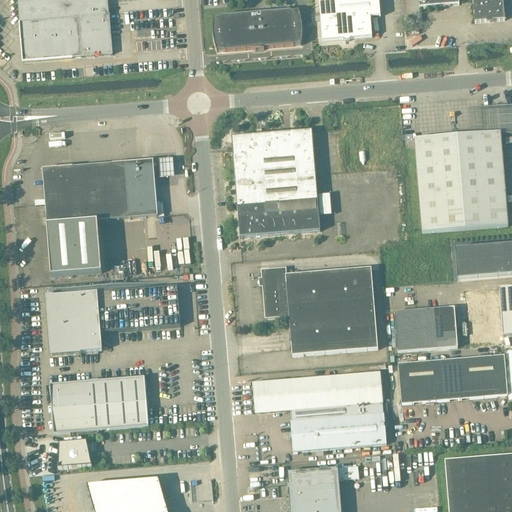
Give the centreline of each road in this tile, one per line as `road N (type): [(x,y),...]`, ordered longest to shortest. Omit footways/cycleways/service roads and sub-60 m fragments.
road 1 (unclassified): [(231,511),(199,105)]
road 2 (unclassified): [(199,105),(511,79)]
road 3 (unclassified): [(37,116),(199,105)]
